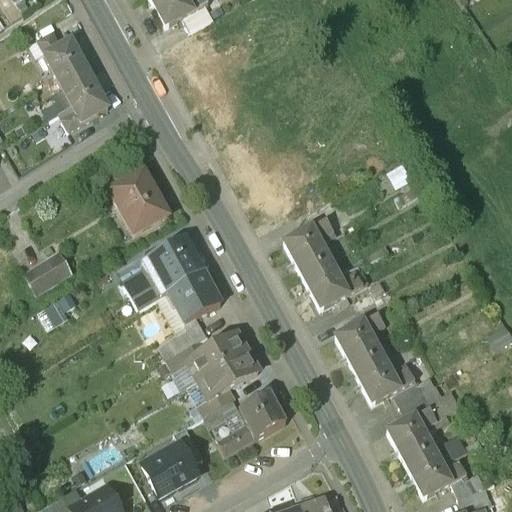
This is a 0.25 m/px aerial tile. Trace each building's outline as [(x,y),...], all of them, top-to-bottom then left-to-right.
[(24,7),(19,0),(8,0),(17,11),(24,7)] [(146,0),(165,33),(193,18),(186,4),(183,0),(146,0)] [(201,0),(193,0),(186,4),(193,18),(207,10),(201,0)] [(227,35),(208,45),(215,58),(234,48),(227,35)] [(70,46),(58,52),(51,39),(36,48),(43,60),(42,61),(52,78),(79,63),(70,46)] [(208,45),(179,60),(216,128),(245,112),(237,99),(215,58),(208,45)] [(85,74),(79,63),(52,78),(61,95),(89,79),(86,74),(85,74)] [(35,78),(28,82),(31,87),(37,83),(35,78)] [(92,85),(89,79),(61,95),(70,112),(98,97),(91,85),(92,85)] [(252,91),(237,99),(245,112),(259,104),(252,91)] [(70,112),(57,121),(67,139),(97,122),(96,120),(107,114),(98,97),(70,112)] [(67,139),(57,121),(47,126),(57,144),(67,139)] [(48,128),(37,134),(40,140),(51,134),(48,128)] [(274,132),(260,140),(267,153),(281,145),(274,132)] [(260,140),(231,155),(268,222),(296,207),(289,193),(267,153),(260,140)] [(127,180),(108,190),(110,195),(99,201),(124,246),(167,222),(143,178),(130,185),(127,180)] [(303,186),(289,193),(296,207),(311,199),(303,186)] [(325,226),(311,233),(318,247),(332,239),(325,226)] [(311,233),(282,249),(319,316),(348,301),(341,288),(318,247),(311,233)] [(183,244),(141,268),(160,304),(168,299),(202,279),(183,244)] [(57,259),(23,279),(34,298),(68,277),(57,259)] [(202,279),(168,299),(175,312),(174,313),(183,331),(218,310),(202,279)] [(355,280),(341,288),(348,301),(362,293),(355,280)] [(133,285),(104,302),(113,318),(142,301),(133,285)] [(377,320),(363,328),(370,341),(384,334),(377,320)] [(370,341),(363,328),(334,344),(371,411),(399,395),(392,382),(370,341)] [(197,330),(167,348),(175,361),(197,349),(205,344),(197,330)] [(203,359),(186,369),(187,370),(197,388),(245,360),(234,341),(203,359)] [(175,361),(165,367),(172,379),(187,370),(186,369),(203,359),(197,349),(175,361)] [(245,360),(197,388),(208,406),(228,395),(257,379),(245,360)] [(406,374),(392,382),(399,395),(414,387),(406,374)] [(415,390),(393,403),(406,427),(414,422),(428,415),(415,390)] [(228,395),(208,406),(213,417),(226,409),(234,405),(228,395)] [(268,400),(237,417),(246,433),(253,446),(284,429),(268,400)] [(213,417),(202,423),(208,435),(233,421),(226,409),(213,417)] [(428,415),(414,422),(421,435),(436,428),(428,415)] [(406,427),(386,438),(422,504),(450,488),(443,475),(421,435),(414,422),(406,427)] [(172,440),(178,451),(190,471),(202,465),(184,433),(172,440)] [(246,433),(216,450),(223,463),(253,446),(246,433)] [(178,451),(140,472),(158,504),(196,482),(190,471),(178,451)] [(457,467),(443,475),(450,488),(465,481),(457,467)] [(118,511),(108,492),(72,511),(118,511)] [(68,511),(62,502),(49,509),(50,511),(68,511)] [(325,511),(322,502),(297,511),(325,511)]
